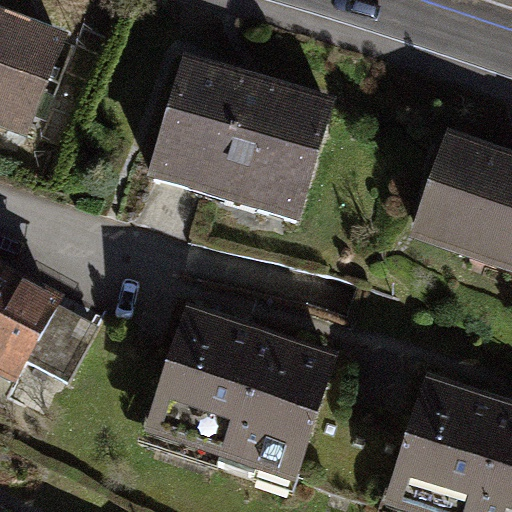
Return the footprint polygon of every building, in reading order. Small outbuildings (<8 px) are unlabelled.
[(59,44),(0,20),(0,124),(24,134),(59,44)] [(186,68),(153,182),(202,196),(208,186),(256,199),(257,211),(296,223),(328,109),(186,68)] [(511,166),(447,146),(419,239),(459,254),(464,243),(492,254),(494,266),(511,272),(511,166)] [(104,334),(0,278),(0,391),(20,402),(34,376),(71,396),(104,334)] [(185,316),(151,430),(221,453),(217,468),(253,480),(258,465),(294,477),(329,363),(185,316)] [(511,511),(511,417),(430,390),(392,502),(421,511),(511,511)]
